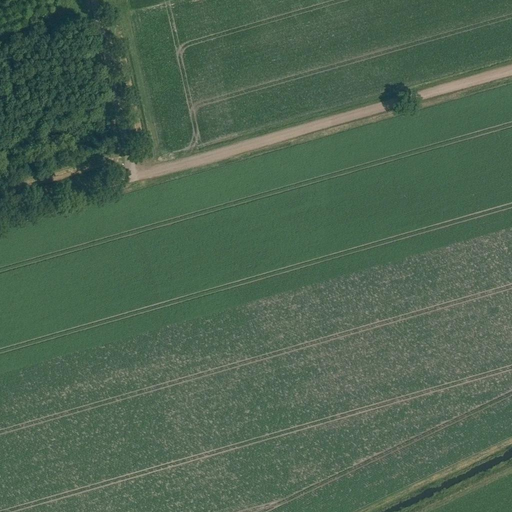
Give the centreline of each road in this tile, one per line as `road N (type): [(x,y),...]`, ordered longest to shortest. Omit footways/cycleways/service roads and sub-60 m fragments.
road 1 (track): [(130,175),(511,70)]
road 2 (unclassified): [(0,215),(130,175),(93,0)]
